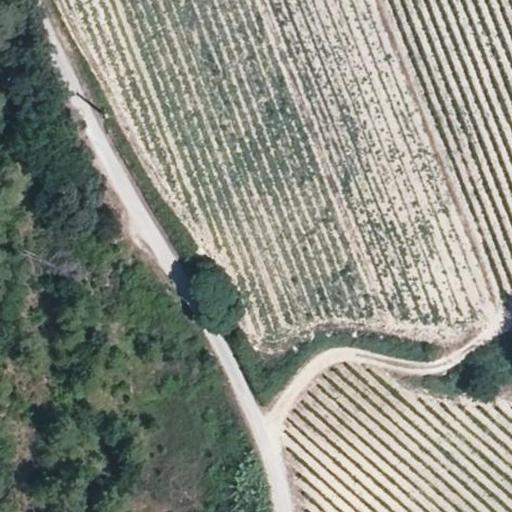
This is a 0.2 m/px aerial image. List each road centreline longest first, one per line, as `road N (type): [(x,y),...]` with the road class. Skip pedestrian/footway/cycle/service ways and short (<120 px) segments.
road 1 (unclassified): [(289,511),(245,394),(109,176),(29,0)]
road 2 (track): [(263,438),(321,364),(355,355),(429,366),(511,320)]
